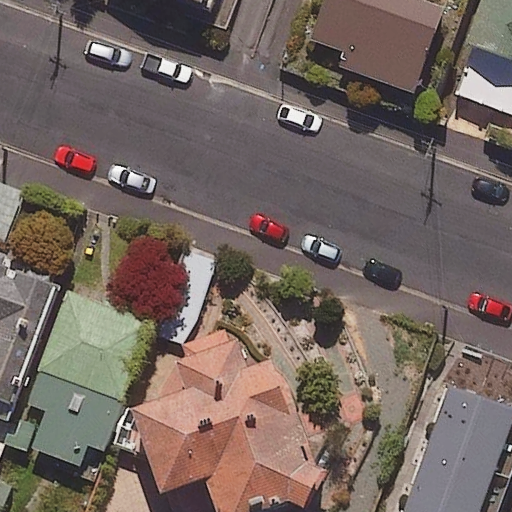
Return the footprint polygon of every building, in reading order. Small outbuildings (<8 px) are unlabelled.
[(329,0),(317,39),(353,51),(347,67),(422,92),(449,11),(417,0),(329,0)] [(511,0),(485,0),(455,92),(511,110),(511,0)] [(27,193),(0,184),(0,236),(12,240),(27,193)] [(220,261),(191,251),(161,333),(190,344),(220,261)] [(60,279),(0,257),(0,397),(17,403),(60,279)] [(156,325),(74,295),(33,405),(52,412),(39,449),(85,466),(93,445),(110,452),(156,325)] [(193,359),(177,351),(148,430),(173,495),(214,480),(225,511),(276,511),(293,506),(312,511),(314,511),(329,467),(304,460),(315,424),(296,418),(284,365),(254,372),(263,352),(208,326),(193,359)] [(506,511),(511,497),(511,410),(457,390),(414,511),(506,511)]
